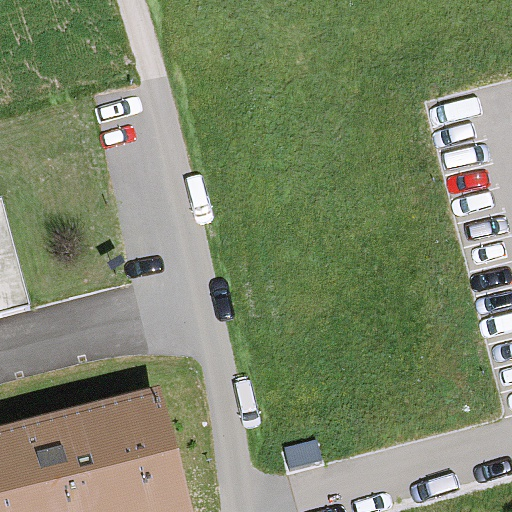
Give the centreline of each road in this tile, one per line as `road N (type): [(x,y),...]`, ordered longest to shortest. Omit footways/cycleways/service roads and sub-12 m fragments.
road 1 (unclassified): [(240,511),(224,389),(128,0)]
road 2 (unknown): [(202,297),(0,339)]
